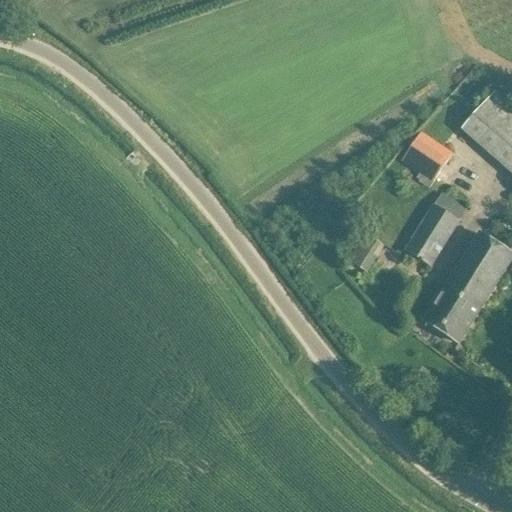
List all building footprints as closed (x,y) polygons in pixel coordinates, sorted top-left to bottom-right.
[(462,130),(511,173),(511,106),(496,92),(462,130)] [(402,162),(433,183),(452,154),(421,133),(402,162)] [(369,218),(385,230),(397,213),(380,201),(369,218)] [(460,222),(435,206),(405,253),(431,269),(460,222)] [(425,323),(459,344),(511,259),(511,254),(481,235),(425,323)] [(367,236),(350,263),(366,273),(383,246),(367,236)]
